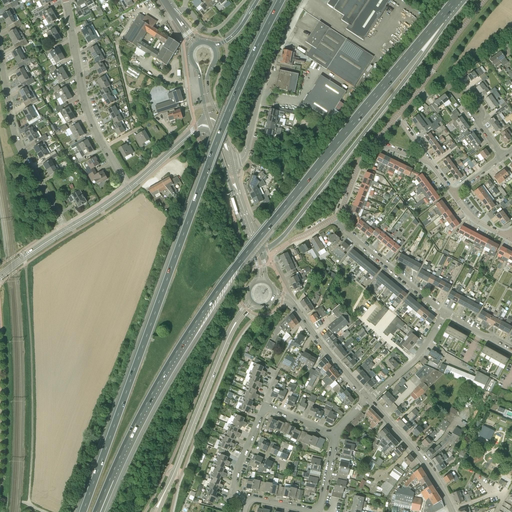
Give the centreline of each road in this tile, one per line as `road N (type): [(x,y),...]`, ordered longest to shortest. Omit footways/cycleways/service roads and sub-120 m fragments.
road 1 (motorway): [(96,511),(151,394),(213,295),(438,19)]
road 2 (motorway): [(280,0),(226,116),(82,511)]
road 3 (motorway): [(257,251),(293,223),(422,55),(438,19)]
road 4 (track): [(28,504),(26,290)]
road 5 (residential): [(129,187),(83,98),(66,0)]
road 6 (residential): [(67,228),(14,135),(0,55)]
road 7 (secondary): [(161,498),(233,326)]
road 8 (tertiary): [(232,161),(245,154),(269,64),(300,0)]
road 9 (residential): [(395,116),(484,0)]
road 10 (residential): [(444,313),(333,218)]
road 11 (tertiary): [(452,511),(432,473),(368,398)]
road 12 (tertiary): [(368,398),(290,302)]
road 13 (secondary): [(232,161),(208,92),(214,46)]
